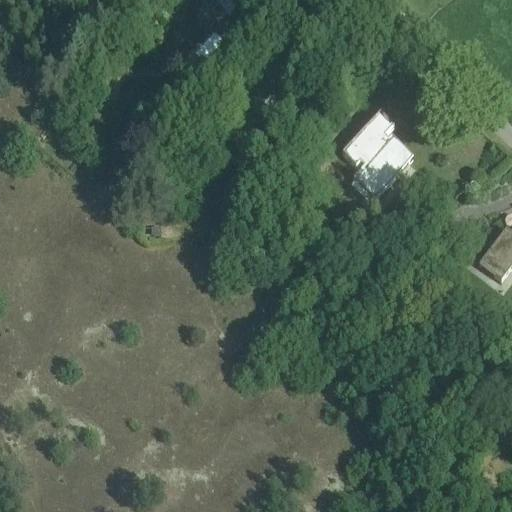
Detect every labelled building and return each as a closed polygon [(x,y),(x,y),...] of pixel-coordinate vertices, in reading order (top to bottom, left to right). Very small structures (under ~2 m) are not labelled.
[(214,0),(229,17),(249,0),(214,0)] [(284,48),(242,106),(279,133),(301,102),(293,96),(307,77),(295,69),(301,60),(284,48)] [(357,184),(374,201),(393,181),(410,198),(423,185),(406,168),(409,165),(392,148),(389,151),(386,148),(395,140),(383,128),(352,160),(364,171),(366,168),(369,171),(357,184)] [(97,130),(91,138),(101,145),(107,137),(97,130)] [(317,138),(307,147),(313,154),(305,162),(316,173),(324,165),(334,155),(317,138)] [(152,230),(152,238),(160,238),(160,230),(152,230)] [(511,236),(511,237),(507,233),(479,271),(502,288),(511,274),(511,236)] [(435,272),(446,281),(458,266),(446,257),(435,272)]
